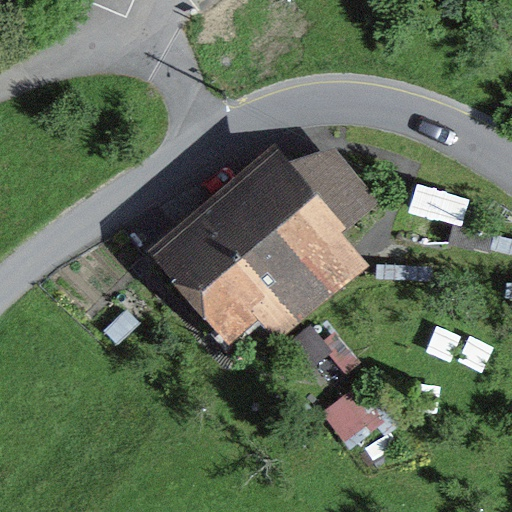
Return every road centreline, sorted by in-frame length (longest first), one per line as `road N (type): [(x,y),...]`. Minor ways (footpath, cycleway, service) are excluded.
road 1 (residential): [(234,126),(0,300)]
road 2 (residential): [(511,146),(337,105),(234,126)]
road 3 (residential): [(0,89),(125,48),(171,68),(234,126)]
